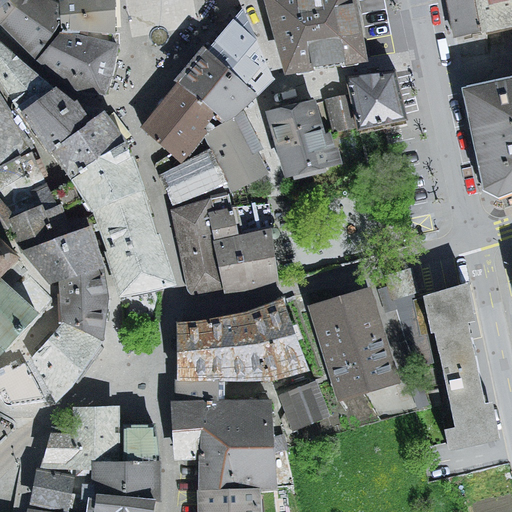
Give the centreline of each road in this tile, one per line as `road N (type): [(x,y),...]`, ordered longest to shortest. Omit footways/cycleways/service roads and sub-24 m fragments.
road 1 (residential): [(0,41),(79,103),(109,105),(131,132),(185,307)]
road 2 (residential): [(123,377),(114,302),(89,224),(0,98)]
road 3 (residential): [(278,87),(258,108),(293,289)]
road 4 (residential): [(293,289),(475,237)]
road 5 (residential): [(421,65),(440,150),(475,237)]
road 6 (residential): [(475,237),(511,392)]
road 7 (residential): [(421,65),(278,87)]
road 8 (residential): [(146,373),(161,418),(160,511)]
road 9 (residential): [(0,237),(23,262),(21,281),(46,316),(22,351)]
